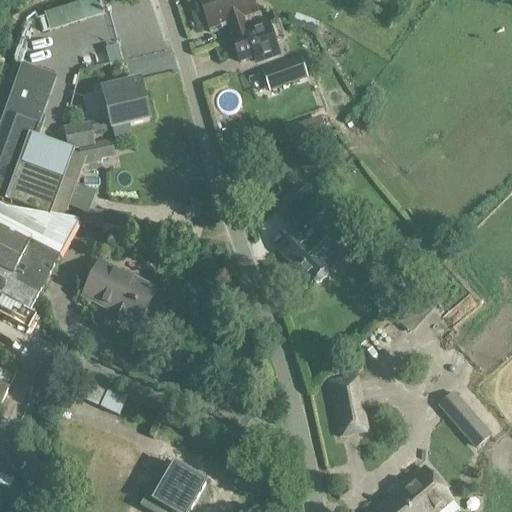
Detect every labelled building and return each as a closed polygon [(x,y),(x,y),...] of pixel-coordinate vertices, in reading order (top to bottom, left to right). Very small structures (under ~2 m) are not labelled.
[(95,0),(45,10),(48,29),(99,19),(95,0)] [(248,35),(242,19),(255,14),(250,0),(198,0),(209,30),(227,24),(233,38),(231,40),(248,35)] [(248,35),(231,40),(241,67),(264,59),(265,64),(281,58),(277,46),(286,43),(279,23),(268,28),(248,35)] [(169,51),(154,57),(158,68),(173,62),(169,51)] [(262,73),(270,95),(309,81),(301,59),(262,73)] [(43,115),(48,101),(56,80),(22,68),(15,89),(0,129),(0,201),(47,219),(65,222),(69,210),(77,188),(82,176),(83,171),(86,163),(81,161),(73,158),(64,183),(24,169),(34,140),(43,115)] [(149,124),(139,84),(102,93),(112,133),(113,132),(116,142),(132,138),(130,128),(149,124)] [(81,161),(86,163),(83,171),(84,176),(102,171),(100,163),(104,162),(100,146),(95,147),(93,137),(90,127),(90,126),(64,132),(69,153),(71,153),(79,151),(81,161)] [(280,255),(307,287),(313,282),(316,285),(321,285),(328,278),(328,273),(326,271),(329,268),(324,263),(333,256),(309,227),(323,215),(312,201),(311,202),(308,199),(309,199),(300,188),(276,209),(285,220),(288,218),(290,220),(288,222),(299,236),(300,236),(300,237),(280,255)] [(47,219),(5,212),(0,209),(0,232),(59,262),(79,224),(65,222),(47,219)] [(31,314),(59,262),(0,232),(0,318),(27,333),(36,317),(31,314)] [(412,289),(435,267),(419,251),(397,273),(412,289)] [(157,295),(100,266),(83,298),(112,313),(110,316),(127,325),(128,323),(139,329),(157,295)] [(391,278),(368,301),(386,319),(410,296),(391,278)] [(420,296),(395,322),(407,333),(432,307),(420,296)] [(0,408),(16,375),(0,366),(0,511),(24,511),(35,491),(0,473),(0,408)] [(358,379),(327,385),(338,443),(369,437),(358,379)] [(492,438),(454,395),(438,409),(476,452),(492,438)] [(72,432),(74,446),(94,444),(92,430),(72,432)] [(95,445),(147,469),(154,455),(102,430),(95,445)] [(149,485),(162,493),(150,511),(191,511),(206,487),(162,462),(149,485)] [(397,503),(395,500),(381,511),(441,511),(452,504),(425,471),(401,491),(405,496),(397,503)] [(479,493),(461,494),(462,511),(473,511),(480,511),(479,493)]
